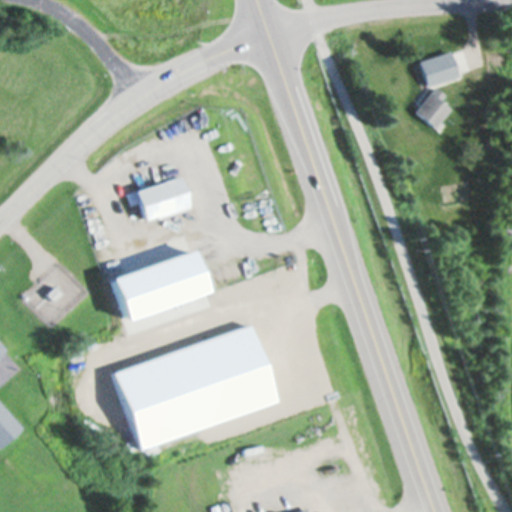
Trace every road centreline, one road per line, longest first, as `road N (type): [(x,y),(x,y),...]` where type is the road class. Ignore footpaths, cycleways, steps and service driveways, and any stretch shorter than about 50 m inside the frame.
road 1 (primary): [(434,511),(252,0)]
road 2 (tertiary): [(0,214),(139,91),(264,33)]
road 3 (residential): [(264,33),(387,5),(511,2)]
road 4 (residential): [(32,0),(71,17),(139,91)]
